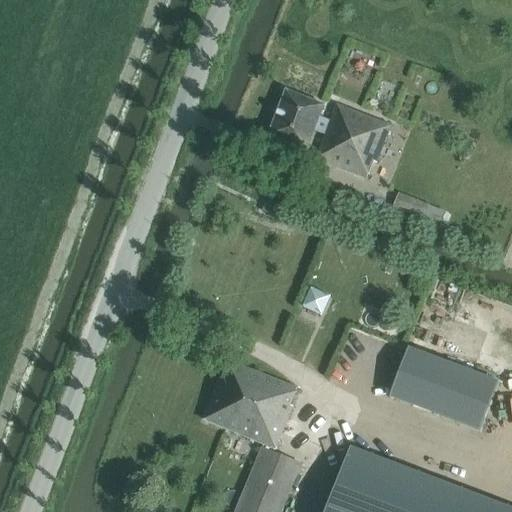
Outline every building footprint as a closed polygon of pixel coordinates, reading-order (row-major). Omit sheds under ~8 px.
[(378,162),(392,127),(338,106),(330,127),(318,122),(325,105),(287,90),(269,136),(307,151),(315,132),(327,136),(317,160),(367,180),(374,162),(378,162)] [(393,208),(424,221),(430,206),(399,194),(393,208)] [(276,206),(267,203),(263,212),(272,215),(276,206)] [(440,349),(475,363),(481,346),(469,342),(474,329),(461,324),(458,329),(450,326),(440,349)] [(411,345),(393,394),(483,427),(501,378),(411,345)] [(291,407),(298,390),(230,362),(205,421),(265,446),(237,511),(282,511),(302,466),(274,454),(293,409),(291,407)] [(495,511),(351,459),(331,511),(495,511)] [(481,489),(478,499),(496,506),(499,496),(481,489)]
